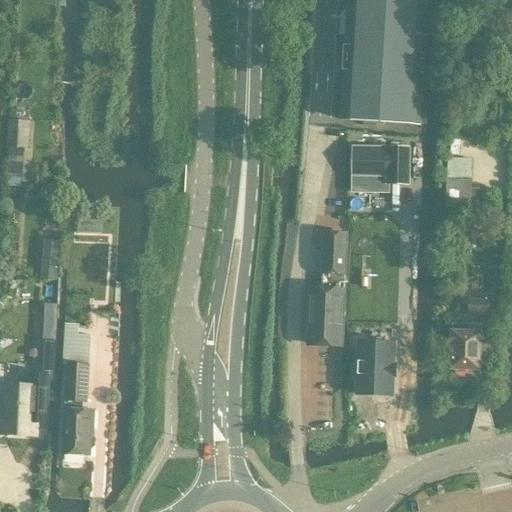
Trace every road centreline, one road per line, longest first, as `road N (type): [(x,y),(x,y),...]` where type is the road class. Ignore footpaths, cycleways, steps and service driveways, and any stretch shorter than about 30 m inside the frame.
road 1 (unclassified): [(202,0),(201,189),(179,319),(221,391)]
road 2 (primary): [(221,391),(245,164),(250,0)]
road 3 (tertiary): [(373,504),(417,468),(511,442)]
